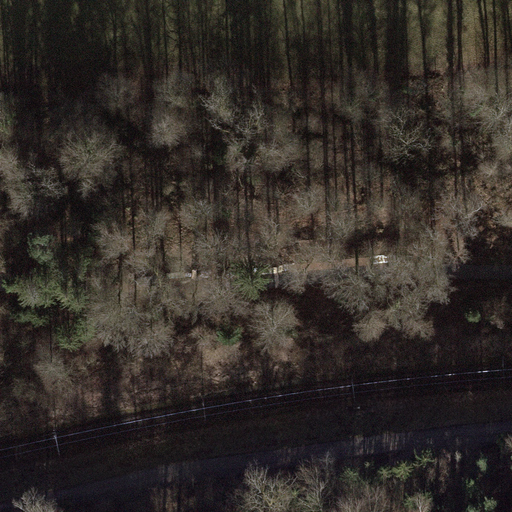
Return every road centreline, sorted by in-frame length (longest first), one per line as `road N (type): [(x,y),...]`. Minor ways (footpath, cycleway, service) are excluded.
road 1 (track): [(0,508),(511,427)]
road 2 (track): [(0,283),(118,294),(408,269),(511,273)]
road 3 (track): [(257,511),(485,430)]
